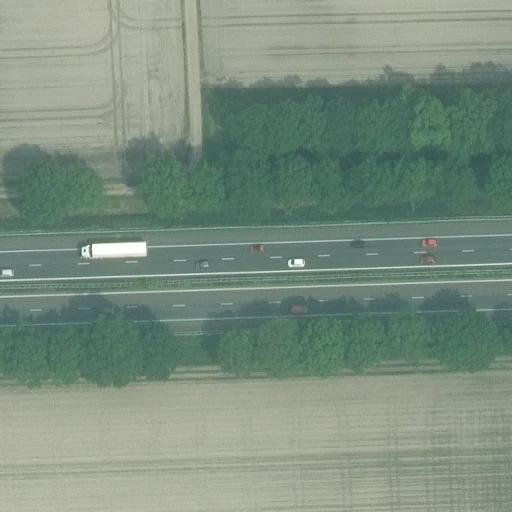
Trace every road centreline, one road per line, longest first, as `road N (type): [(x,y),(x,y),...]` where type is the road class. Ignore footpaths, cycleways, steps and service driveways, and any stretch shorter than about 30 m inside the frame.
road 1 (motorway): [(0,311),(511,293)]
road 2 (motorway): [(511,249),(0,266)]
